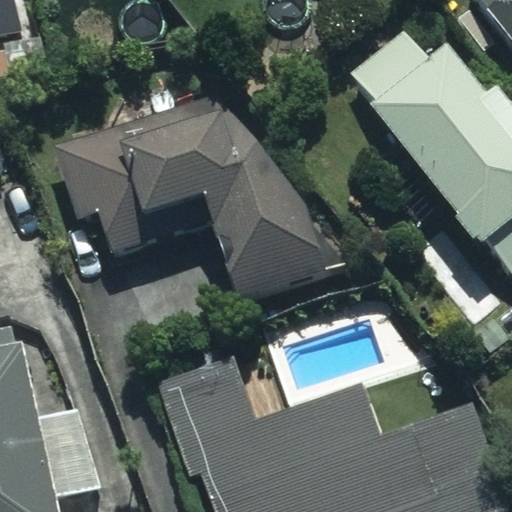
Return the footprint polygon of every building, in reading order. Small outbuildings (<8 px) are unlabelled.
[(12,0),(0,0),(0,44),(22,39),(12,0)] [(511,0),(466,0),(511,58),(511,0)] [(433,76),(404,42),(354,82),(381,117),(373,123),(482,258),(492,249),(511,274),(511,110),(508,114),(498,103),(487,112),(448,64),(433,76)] [(226,105),(59,159),(83,234),(104,228),(115,264),(218,231),(243,310),(337,279),(313,206),(325,201),(303,134),(242,153),(226,105)] [(0,177),(8,175),(0,143),(0,177)] [(375,319),(321,318),(321,356),(375,356),(375,319)] [(0,511),(59,511),(25,354),(0,359),(0,511)] [(381,447),(364,394),(257,428),(237,367),(160,392),(190,488),(207,483),(215,511),(506,511),(476,417),(381,447)]
